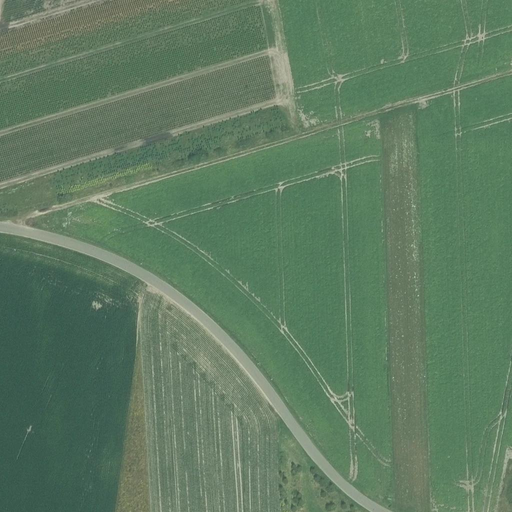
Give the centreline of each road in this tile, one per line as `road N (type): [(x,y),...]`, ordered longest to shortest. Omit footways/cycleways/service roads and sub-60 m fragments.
road 1 (track): [(511,71),(4,228)]
road 2 (tertiary): [(379,511),(332,476),(251,370),(174,295),(93,250),(0,227)]
